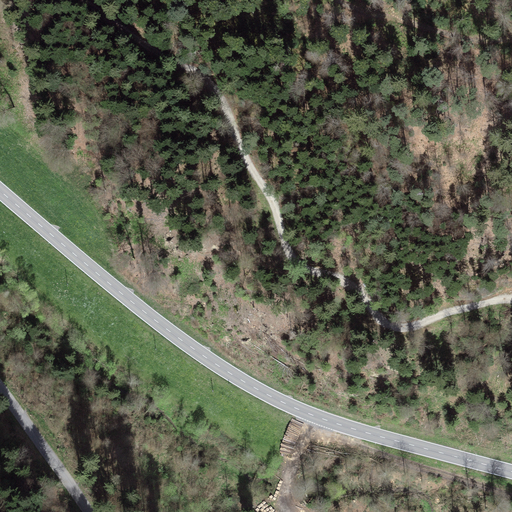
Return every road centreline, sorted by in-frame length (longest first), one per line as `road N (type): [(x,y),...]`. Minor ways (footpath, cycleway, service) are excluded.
road 1 (track): [(83,0),(217,93),(300,268),(348,280),(378,320),(397,330),(511,298)]
road 2 (secondary): [(511,472),(335,423),(243,381),(0,190)]
road 3 (track): [(349,0),(473,41),(511,39)]
road 4 (unclassified): [(90,511),(0,385)]
